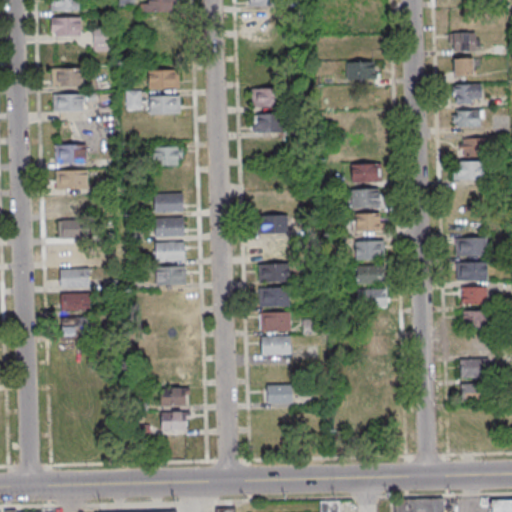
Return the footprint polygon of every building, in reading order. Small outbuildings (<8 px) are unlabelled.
[(53,0),(82,0),(82,12),(53,13),(53,0)] [(150,0),(175,0),(175,13),(151,13),(150,0)] [(54,18),(83,18),(83,35),(54,36),(54,18)] [(109,51),(109,27),(93,27),(93,51),(109,51)] [(455,36),(478,35),(479,52),(455,53),(455,36)] [(456,60),(479,60),(480,77),(457,78),(456,60)] [(348,64),(378,64),(378,81),(349,82),(348,64)] [(55,70),(84,70),(84,87),(55,88),(55,70)] [(151,73),(180,72),(181,89),(152,90),(151,73)] [(458,86),(483,85),(484,100),(474,100),(474,105),(458,105),(458,86)] [(255,91),(284,91),(285,108),(256,109),(255,91)] [(112,92),(99,92),(99,105),(112,105),(112,92)] [(129,92),(144,92),(144,110),(129,111),(129,92)] [(56,96),(85,95),(85,113),(56,113),(56,96)] [(152,98),(181,98),(182,115),(152,116),(152,98)] [(459,112),(483,111),(483,128),(460,129),(459,112)] [(257,117),(286,116),(286,134),(257,134),(257,117)] [(486,154),(486,138),(460,138),(460,154),(486,154)] [(59,146),(88,146),(89,164),(59,165),(59,146)] [(155,149),(186,148),(186,161),(180,161),(181,167),(156,168),(155,149)] [(456,164),(486,163),(486,181),(456,182),(456,164)] [(354,166),(383,165),(384,184),(354,185),(354,166)] [(60,173),(90,172),(90,191),(61,191),(60,173)] [(354,192),(383,191),(383,209),(354,210),(354,192)] [(156,196),(186,195),(186,214),(157,214),(156,196)] [(60,198),(89,197),(90,216),(60,217),(60,198)] [(357,215),(387,214),(387,233),(358,234),(357,215)] [(259,218),(288,217),(289,236),(260,237),(259,218)] [(157,220),(186,219),(187,237),(158,238),(157,220)] [(60,222),(89,221),(90,240),(61,241),(60,222)] [(287,239),(257,239),(257,257),(287,257),(287,239)] [(460,240),(489,239),(489,258),(460,259),(460,240)] [(358,243),(387,242),(387,261),(358,262),(358,243)] [(158,244),(187,243),(187,262),(158,263),(158,244)] [(61,247),(90,246),(91,265),(61,265),(61,247)] [(459,264),(489,263),(489,282),(460,282),(459,264)] [(260,265),(290,265),(290,283),(261,284),(260,265)] [(358,267),(387,266),(388,284),(359,285),(358,267)] [(158,269),(187,268),(188,287),(159,287),(158,269)] [(62,270),(92,269),(92,288),(63,289),(62,270)] [(460,288),(490,287),(490,306),(461,307),(460,288)] [(262,290),(291,289),(292,308),(263,309),(262,290)] [(359,291),(389,290),(389,309),(360,309),(359,291)] [(62,294),(91,294),(92,312),(63,313),(62,294)] [(462,312),(492,311),(492,330),(463,331),(462,312)] [(263,315),(292,314),(293,332),(264,333),(263,315)] [(360,315),(390,315),(390,333),(361,334),(360,315)] [(63,319),(92,318),(93,337),(64,338),(63,319)] [(302,332),(317,332),(317,319),(302,319),(302,332)] [(263,338),(293,337),(293,355),(264,356),(263,338)] [(360,340),(390,339),(390,358),(361,359),(360,340)] [(462,361),(491,360),(492,379),(463,380),(462,361)] [(363,379),(389,379),(389,362),(363,362),(363,379)] [(464,386),(493,385),(493,403),(464,403),(464,386)] [(270,387),(293,386),(294,404),(270,404),(270,387)] [(163,390),(187,389),(187,407),(164,407),(163,390)] [(164,414),(187,414),(187,431),(164,432),(164,414)] [(396,511),(511,511),(511,499),(492,500),(492,511),(443,511),(444,498),(397,499),(396,511)] [(339,511),(340,500),(320,501),(320,511),(339,511)]
